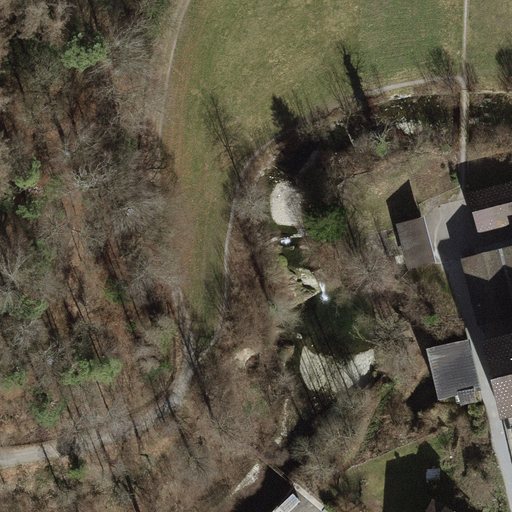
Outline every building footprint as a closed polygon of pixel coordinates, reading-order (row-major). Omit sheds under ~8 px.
[(511,183),(466,195),(476,233),(511,223),(511,183)] [(423,215),(395,223),(408,267),(436,259),(423,215)] [(511,248),(462,260),(502,420),(511,417),(511,248)] [(469,341),(427,351),(439,401),(455,398),(458,409),(478,404),(475,392),(482,391),(469,341)] [(456,511),(433,501),(427,511),(456,511)]
